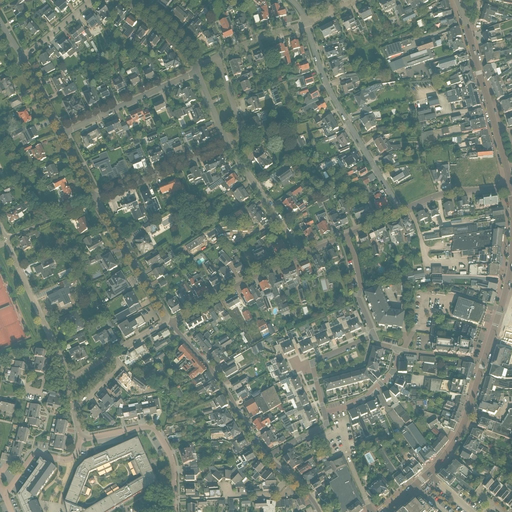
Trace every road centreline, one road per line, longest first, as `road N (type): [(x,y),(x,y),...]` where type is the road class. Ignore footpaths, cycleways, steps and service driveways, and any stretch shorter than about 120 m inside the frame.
road 1 (residential): [(399,211),(330,94),(305,23)]
road 2 (residential): [(267,458),(221,382),(169,321)]
road 3 (tertiary): [(507,172),(462,13)]
road 4 (residential): [(175,510),(173,463),(153,428),(80,439)]
road 5 (residential): [(169,321),(302,252)]
road 6 (residential): [(62,133),(196,71)]
road 7 (residential): [(95,199),(227,145)]
road 8 (residential): [(63,366),(5,237)]
road 9 (residential): [(169,321),(96,201)]
road 10 (residential): [(302,252),(227,145)]
road 11 (tertiary): [(427,473),(458,434),(483,361)]
